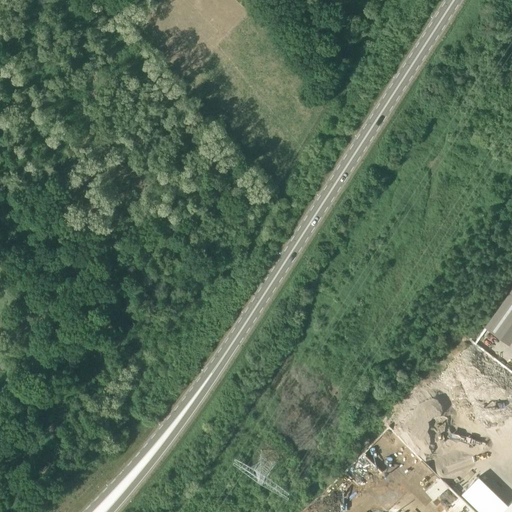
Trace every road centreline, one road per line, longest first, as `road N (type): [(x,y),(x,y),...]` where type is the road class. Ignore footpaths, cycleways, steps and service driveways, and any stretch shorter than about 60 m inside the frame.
road 1 (primary): [(229,346),(452,0)]
road 2 (primary): [(229,346),(86,511)]
road 3 (primary): [(110,511),(229,346)]
